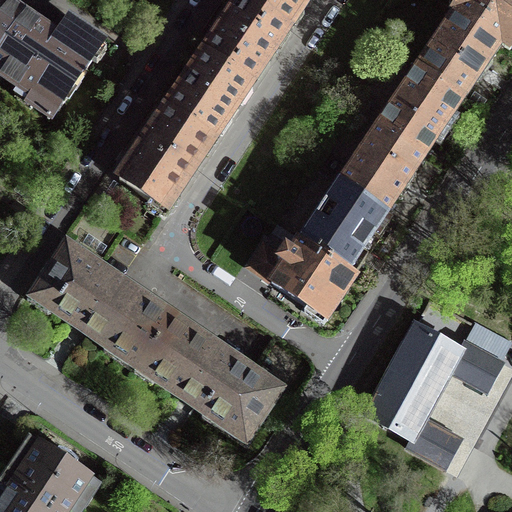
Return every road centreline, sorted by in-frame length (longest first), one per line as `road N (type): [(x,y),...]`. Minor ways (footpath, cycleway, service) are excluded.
road 1 (residential): [(345,368),(174,245),(332,0)]
road 2 (residential): [(204,0),(0,308)]
road 3 (tertiary): [(511,121),(345,368)]
road 4 (residential): [(223,511),(0,359)]
road 5 (tertiary): [(345,368),(257,511)]
